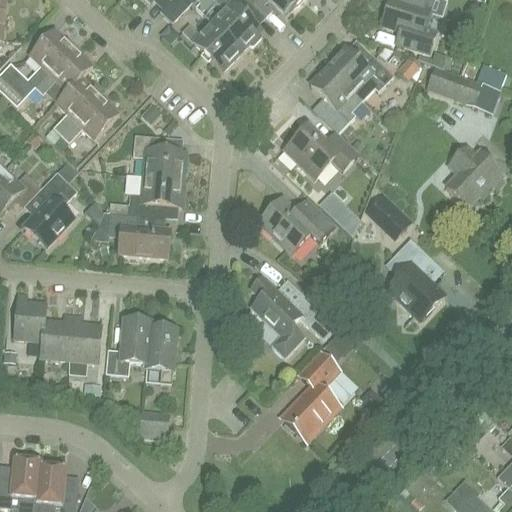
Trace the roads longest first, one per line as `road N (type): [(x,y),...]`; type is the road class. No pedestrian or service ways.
road 1 (unclassified): [(341,511),(511,335)]
road 2 (residential): [(159,502),(200,439),(215,289)]
road 3 (residential): [(233,137),(156,50),(122,50),(69,0)]
road 4 (residential): [(215,289),(0,267)]
road 5 (residential): [(159,502),(44,429),(0,423)]
road 6 (residential): [(233,137),(349,0)]
road 7 (residential): [(215,289),(239,162),(233,137)]
